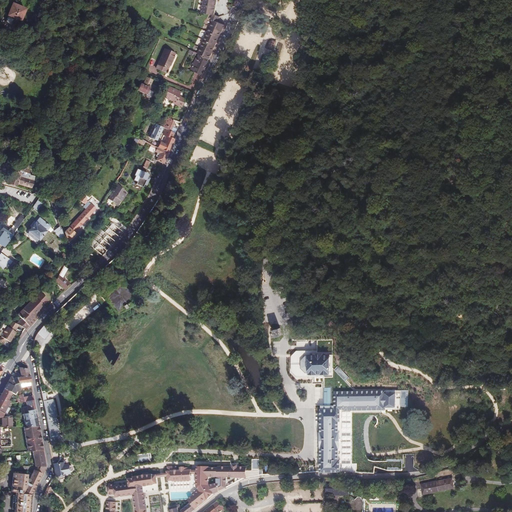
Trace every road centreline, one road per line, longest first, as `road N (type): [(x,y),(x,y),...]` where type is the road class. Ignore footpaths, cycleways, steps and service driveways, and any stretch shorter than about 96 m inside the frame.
road 1 (secondary): [(19,353),(148,207),(241,0)]
road 2 (residential): [(199,511),(243,482),(428,471),(511,422)]
road 3 (unclassified): [(19,353),(30,362),(49,468),(34,511)]
